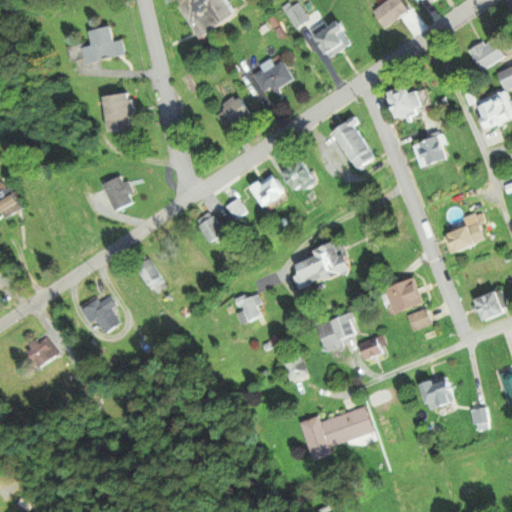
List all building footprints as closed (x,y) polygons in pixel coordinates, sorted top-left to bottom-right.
[(181,4),(203,40),(239,17),(228,0),(185,0),(186,1),(181,4)] [(391,0),(374,12),(386,30),(411,13),(403,0),(391,0)] [(116,42),(113,27),(92,31),(95,46),(84,48),(87,64),(128,56),(125,40),(116,42)] [(345,31),(318,31),(318,51),(345,51),(345,31)] [(470,53),(484,73),(508,56),(495,36),(470,53)] [(277,67),(274,62),(254,72),(266,95),(274,91),(275,93),(296,82),(286,62),(277,67)] [(511,68),(500,73),(508,91),(511,89),(511,68)] [(391,95),(401,121),(429,111),(422,92),(414,94),(411,87),(391,95)] [(479,104),(491,132),(511,122),(511,101),(508,92),(479,104)] [(107,98),(112,134),(139,130),(134,94),(107,98)] [(224,115),(227,128),(252,121),(245,97),(224,103),(227,114),(224,115)] [(336,133),(360,172),(379,161),(356,122),(336,133)] [(441,137),(415,148),(425,171),(451,160),(441,137)] [(287,176),(301,194),(318,181),(305,163),(287,176)] [(138,204),(124,177),(106,186),(120,213),(138,204)] [(255,187),(265,210),(289,199),(279,177),(255,187)] [(0,187),(0,205),(8,220),(23,212),(6,184),(0,187)] [(228,208),(237,222),(249,214),(240,200),(228,208)] [(199,225),(215,247),(229,237),(213,215),(199,225)] [(453,257),(479,248),(473,229),(447,237),(453,257)] [(318,252),(321,259),(301,266),(305,277),(298,279),(303,292),(313,289),(310,281),(327,275),(330,283),(357,274),(345,242),(318,252)] [(139,270),(156,293),(168,285),(151,261),(139,270)] [(396,318),(427,307),(419,280),(387,291),(396,318)] [(509,317),(503,293),(479,299),(485,322),(509,317)] [(236,303),(246,326),(264,319),(260,308),(264,306),(259,294),(236,303)] [(102,304),(100,301),(89,308),(108,336),(122,326),(112,311),(117,308),(111,298),(102,304)] [(415,332),(435,327),(430,311),(411,317),(415,332)] [(319,327),(327,351),(365,338),(357,314),(319,327)] [(29,349),(43,368),(61,354),(47,335),(29,349)] [(362,344),(367,361),(387,356),(382,339),(362,344)] [(310,374),(302,355),(285,361),(292,381),(310,374)] [(509,404),(511,403),(511,373),(501,377),(509,404)] [(432,410),(459,401),(451,376),(424,386),(432,410)] [(305,423),(316,456),(376,437),(367,408),(325,422),(323,417),(305,423)] [(489,430),(489,409),(474,409),(474,430),(489,430)]
